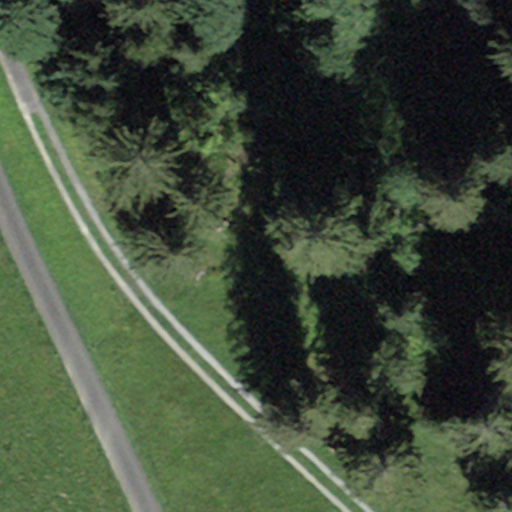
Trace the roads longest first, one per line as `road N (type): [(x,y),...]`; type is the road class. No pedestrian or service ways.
road 1 (track): [(0,35),(50,157),(154,315),(360,511)]
road 2 (unclassified): [(0,174),(148,511)]
